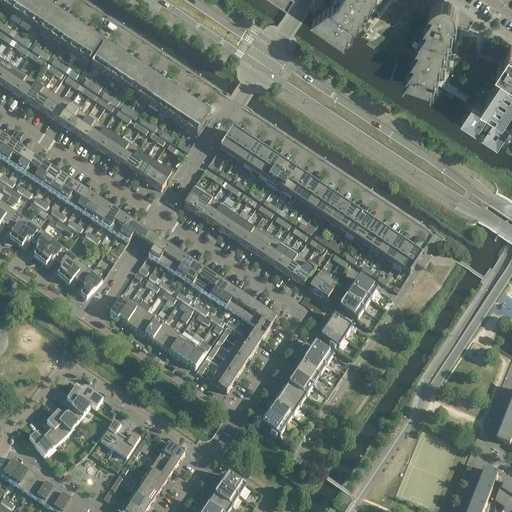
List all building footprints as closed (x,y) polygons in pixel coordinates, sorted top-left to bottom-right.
[(0,0),(0,7),(3,9),(9,0),(0,0)] [(1,12),(11,18),(22,0),(9,0),(3,9),(1,12)] [(22,0),(11,18),(20,25),(35,2),(32,0),(22,0)] [(372,0),(334,0),(331,6),(316,17),(312,20),(346,42),(347,42),(346,42),(350,32),(352,33),(353,30),(356,23),(358,24),(361,17),(362,14),(364,15),(367,8),(368,5),(370,6),(372,0)] [(445,58),(446,44),(450,44),(451,31),(455,31),(455,21),(458,22),(458,16),(459,16),(459,14),(459,13),(459,12),(459,9),(458,8),(458,6),(457,5),(456,4),(455,2),(454,1),(453,0),(452,0),(437,0),(436,1),(434,2),(433,3),(432,4),(431,6),(431,7),(428,12),(431,13),(425,21),(429,23),(421,34),(424,37),(416,48),(419,50),(412,61),(415,63),(410,70),(407,75),(410,77),(403,87),(404,87),(406,84),(431,93),(431,97),(432,97),(432,84),(436,84),(437,71),(441,71),(442,57),(445,58)] [(20,25),(30,31),(45,8),(35,2),(20,25)] [(30,31),(39,37),(54,15),(45,8),(30,31)] [(39,37),(49,44),(64,21),(54,15),(39,37)] [(49,44),(58,50),(73,27),(64,21),(49,44)] [(12,32),(5,27),(1,32),(9,37),(12,32)] [(58,50),(68,56),(83,34),(73,27),(58,50)] [(77,63),(79,60),(92,40),(83,34),(68,56),(77,63)] [(24,40),(16,35),(13,40),(20,45),(24,40)] [(12,43),(6,38),(3,42),(9,47),(12,43)] [(31,45),(24,40),(20,45),(28,50),(31,45)] [(79,60),(89,67),(102,47),(92,40),(79,60)] [(23,50),(16,46),(14,49),(20,54),(23,50)] [(504,119),(511,107),(511,46),(500,62),(498,65),(505,70),(482,105),(475,100),(466,113),(462,119),(498,144),(506,133),(511,124),(504,119)] [(43,53),(35,48),(32,53),(40,58),(43,53)] [(91,69),(101,75),(115,55),(105,48),(91,69)] [(29,54),(23,50),(20,54),(26,58),(29,54)] [(50,58),(43,53),(40,58),(47,62),(50,58)] [(99,77),(109,84),(124,61),(115,55),(101,75),(99,77)] [(40,61),(33,57),(31,61),(37,65),(40,61)] [(62,65),(54,60),(51,65),(59,70),(62,65)] [(46,65),(40,61),(37,65),(43,69),(46,65)] [(109,84),(118,90),(134,67),(124,61),(109,84)] [(0,83),(10,69),(2,63),(0,65),(0,83)] [(69,70),(62,65),(59,70),(66,75),(69,70)] [(118,90),(128,96),(143,74),(134,67),(118,90)] [(57,72),(51,68),(48,72),(54,76),(57,72)] [(0,85),(8,90),(19,74),(10,69),(0,83),(0,85)] [(63,77),(57,72),(54,76),(60,81),(63,77)] [(79,77),(71,72),(68,76),(75,81),(79,77)] [(16,96),(27,80),(19,74),(8,90),(16,96)] [(128,96),(137,103),(153,80),(143,74),(128,96)] [(25,102),(36,86),(27,80),(16,96),(25,102)] [(74,84),(67,80),(65,84),(71,88),(74,84)] [(137,103),(147,109),(162,86),(153,80),(137,103)] [(94,86),(87,81),(84,86),(91,90),(94,86)] [(80,88),(74,84),(71,88),(77,92),(80,88)] [(33,107),(44,91),(36,86),(25,102),(33,107)] [(101,91),(94,86),(91,90),(98,95),(101,91)] [(147,109),(157,115),(172,93),(162,86),(147,109)] [(42,113),(53,97),(44,91),(33,107),(42,113)] [(91,95),(84,91),(82,95),(88,99),(91,95)] [(157,115),(166,122),(181,99),(172,93),(157,115)] [(112,99),(105,94),(102,99),(109,104),(112,99)] [(97,99),(91,95),(88,99),(94,103),(97,99)] [(50,119),(61,103),(53,97),(42,113),(50,119)] [(120,104),(112,99),(109,104),(116,109),(120,104)] [(166,122),(176,128),(191,105),(181,99),(166,122)] [(108,106),(101,102),(99,106),(105,110),(108,106)] [(59,124),(70,108),(61,103),(50,119),(59,124)] [(187,132),(200,112),(191,105),(176,128),(185,135),(187,132)] [(114,111),(108,106),(105,110),(111,115),(114,111)] [(131,112),(124,107),(121,112),(128,117),(131,112)] [(67,130),(78,114),(70,108),(59,124),(67,130)] [(139,117),(131,112),(128,117),(135,121),(139,117)] [(207,126),(205,126),(210,118),(200,112),(187,132),(198,139),(198,140),(207,126)] [(76,136),(87,120),(78,114),(67,130),(76,136)] [(125,118),(119,114),(116,118),(122,122),(125,118)] [(131,122),(125,118),(122,122),(129,126),(131,122)] [(84,141),(95,125),(87,120),(76,136),(84,141)] [(151,125),(143,120),(140,124),(147,129),(151,125)] [(93,147),(104,131),(95,125),(84,141),(93,147)] [(142,129),(136,125),(133,129),(139,133),(142,129)] [(158,129),(151,125),(147,129),(155,134),(158,129)] [(148,133),(142,129),(139,133),(146,137),(148,133)] [(102,153),(112,137),(104,131),(93,147),(102,153)] [(170,137),(162,132),(159,137),(166,142),(170,137)] [(228,156),(240,139),(241,138),(238,136),(237,137),(232,133),(231,135),(220,151),(228,156)] [(159,140),(153,136),(150,140),(156,144),(159,140)] [(0,157),(10,143),(1,137),(0,139),(0,157)] [(110,158),(121,142),(112,137),(102,153),(110,158)] [(177,142),(170,137),(166,142),(174,147),(177,142)] [(236,162),(248,144),(249,143),(246,141),(245,142),(240,139),(228,156),(236,162)] [(165,145),(159,140),(156,144),(163,149),(165,145)] [(119,164),(129,148),(121,142),(110,158),(119,164)] [(0,160),(7,165),(18,149),(10,143),(0,157),(0,160)] [(244,167),(256,149),(257,148),(254,146),(253,147),(248,144),(236,162),(244,167)] [(191,151),(182,146),(179,150),(188,156),(191,151)] [(176,152),(169,147),(167,151),(173,156),(176,152)] [(127,170),(138,154),(129,148),(119,164),(127,170)] [(16,171),(27,154),(18,149),(7,165),(16,171)] [(252,172),(264,154),(265,153),(262,151),(261,152),(256,149),(244,167),(252,172)] [(186,159),(178,153),(176,157),(183,162),(186,159)] [(24,176),(35,160),(27,154),(16,171),(24,176)] [(136,175),(146,159),(138,154),(127,170),(136,175)] [(260,178),(272,160),(273,159),(269,156),(269,158),(264,154),(252,172),(260,178)] [(144,181),(155,165),(146,159),(136,175),(144,181)] [(33,182),(44,166),(35,160),(24,176),(33,182)] [(267,183),(280,165),(280,164),(277,162),(277,163),(272,160),(260,178),(267,183)] [(153,187),(163,171),(155,165),(144,181),(153,187)] [(275,188),(288,170),(288,169),(285,167),(284,168),(280,165),(267,183),(275,188)] [(41,188),(52,171),(44,166),(33,182),(41,188)] [(283,194),(296,175),(296,174),(293,172),(292,173),(288,170),(275,188),(283,194)] [(50,193),(61,177),(52,171),(41,188),(50,193)] [(168,186),(173,177),(163,171),(153,187),(161,193),(167,185),(168,186)] [(214,177),(206,172),(203,176),(211,181),(214,177)] [(291,199),(303,181),(304,180),(301,177),(300,179),(296,175),(283,194),(291,199)] [(9,181),(2,177),(0,180),(0,181),(6,185),(9,181)] [(58,199),(69,183),(61,177),(50,193),(58,199)] [(223,183),(216,179),(214,183),(220,187),(223,183)] [(15,186),(9,181),(6,185),(12,189),(15,186)] [(299,204),(311,186),(312,185),(309,183),(308,184),(303,181),(291,199),(299,204)] [(67,205),(78,189),(69,183),(58,199),(67,205)] [(233,190),(227,186),(224,190),(230,194),(233,190)] [(307,210),(319,191),(320,190),(317,188),(316,189),(311,186),(299,204),(307,210)] [(13,193),(5,188),(3,192),(11,197),(13,193)] [(26,193),(19,188),(17,192),(23,197),(26,193)] [(75,210),(86,194),(78,189),(67,205),(75,210)] [(239,194),(233,190),(230,194),(237,198),(239,194)] [(193,214),(204,197),(193,191),(188,199),(189,200),(184,208),(193,214)] [(314,215),(327,196),(328,195),(325,193),(324,194),(319,191),(307,210),(314,215)] [(21,198),(13,193),(11,197),(18,202),(21,198)] [(32,197),(26,193),(23,197),(29,201),(32,197)] [(84,216),(95,200),(86,194),(75,210),(84,216)] [(322,220),(335,202),(336,201),(332,198),(332,200),(327,196),(314,215),(322,220)] [(201,219),(212,203),(204,197),(193,214),(201,219)] [(250,201),(244,197),(241,201),(247,205),(250,201)] [(43,204),(36,200),(34,204),(40,208),(43,204)] [(92,222),(103,205),(95,200),(84,216),(92,222)] [(256,205),(250,201),(247,205),(254,209),(256,205)] [(330,225),(343,207),(343,206),(340,204),(340,205),(335,202),(322,220),(330,225)] [(210,225),(221,209),(212,203),(201,219),(210,225)] [(49,208),(43,204),(40,208),(46,212),(49,208)] [(101,227),(112,211),(103,205),(92,222),(101,227)] [(40,211),(32,206),(29,209),(37,215),(40,211)] [(9,227),(16,216),(4,207),(0,212),(0,226),(1,225),(4,227),(5,225),(9,227)] [(338,231),(351,212),(351,211),(348,209),(347,210),(343,207),(330,225),(338,231)] [(267,212),(261,208),(258,212),(264,216),(267,212)] [(218,231),(229,214),(221,209),(210,225),(218,231)] [(47,216),(40,211),(37,215),(45,220),(47,216)] [(60,215),(54,211),(51,215),(57,219),(60,215)] [(109,233),(120,217),(112,211),(101,227),(109,233)] [(273,217),(267,212),(264,216),(271,221),(273,217)] [(346,236),(359,217),(359,216),(356,214),(355,215),(351,212),(338,231),(346,236)] [(227,236),(238,220),(229,214),(218,231),(227,236)] [(66,220),(60,215),(57,219),(63,223),(66,220)] [(15,245),(29,225),(16,216),(9,227),(13,230),(11,232),(14,233),(9,240),(15,245)] [(118,239),(129,222),(120,217),(109,233),(118,239)] [(354,241),(366,223),(367,222),(364,219),(363,221),(359,217),(346,236),(354,241)] [(235,242),(246,226),(238,220),(227,236),(235,242)] [(284,224),(278,220),(275,224),(281,228),(284,224)] [(148,235),(135,227),(129,222),(118,239),(128,245),(133,238),(141,243),(153,251),(148,259),(158,265),(169,249),(148,235)] [(66,228),(58,223),(56,227),(63,232),(66,228)] [(77,227),(71,223),(68,226),(74,231),(77,227)] [(361,247),(374,228),(375,227),(372,225),(371,226),(366,223),(354,241),(361,247)] [(290,228),(284,224),(281,228),(288,232),(290,228)] [(34,245),(42,235),(29,225),(15,245),(22,249),(27,243),(29,244),(30,243),(34,245)] [(244,247),(255,231),(246,226),(235,242),(244,247)] [(83,231),(77,227),(74,231),(80,235),(83,231)] [(74,234),(66,228),(63,232),(71,237),(74,234)] [(369,252),(382,233),(383,232),(380,230),(379,231),(374,228),(361,247),(369,252)] [(252,253),(263,237),(255,231),(244,247),(252,253)] [(301,235),(295,231),(292,235),(298,239),(301,235)] [(377,257),(390,238),(391,237),(388,235),(387,236),(382,233),(369,252),(377,257)] [(94,238),(88,234),(85,238),(91,242),(94,238)] [(39,263),(54,244),(42,235),(34,245),(37,248),(36,250),(38,252),(33,258),(39,263)] [(307,239),(301,235),(298,239),(305,243),(307,239)] [(261,259),(272,243),(263,237),(252,253),(261,259)] [(100,242),(94,238),(91,242),(97,246),(100,242)] [(385,263),(398,244),(399,242),(395,240),(395,242),(390,238),(377,257),(385,263)] [(92,246),(84,241),(82,244),(90,250),(92,246)] [(318,246),(312,242),(309,246),(315,250),(318,246)] [(269,265),(280,248),(272,243),(261,259),(269,265)] [(58,264),(66,254),(54,244),(39,263),(46,268),(51,261),(53,263),(55,261),(58,264)] [(393,268),(406,249),(406,248),(403,246),(402,247),(398,244),(385,263),(393,268)] [(111,249),(104,245),(102,249),(108,253),(111,249)] [(100,251),(92,246),(90,250),(97,255),(100,251)] [(324,251),(318,246),(315,250),(322,255),(324,251)] [(278,270),(289,254),(280,248),(269,265),(278,270)] [(167,271),(177,255),(169,249),(158,265),(167,271)] [(400,273),(413,254),(414,253),(411,251),(410,252),(406,249),(393,268),(400,273)] [(121,256),(113,251),(111,255),(118,260),(121,256)] [(63,282),(79,264),(66,254),(58,264),(61,267),(60,269),(62,271),(57,277),(63,282)] [(286,276),(297,260),(289,254),(278,270),(286,276)] [(408,279),(420,261),(422,259),(421,259),(422,258),(419,256),(418,257),(413,254),(400,273),(408,279)] [(175,277),(186,261),(177,255),(167,271),(175,277)] [(117,262),(109,257),(107,261),(114,266),(117,262)] [(295,282),(306,265),(297,260),(286,276),(295,282)] [(184,282),(194,266),(186,261),(175,277),(184,282)] [(81,284),(90,274),(79,264),(63,282),(69,287),(74,281),(77,283),(78,281),(81,284)] [(304,287),(315,271),(306,265),(295,282),(304,287)] [(192,288),(203,272),(194,266),(184,282),(192,288)] [(149,274),(141,270),(138,273),(146,278),(149,274)] [(201,294),(211,278),(203,272),(192,288),(201,294)] [(86,302),(102,285),(90,274),(81,284),(85,287),(83,289),(86,291),(80,297),(86,302)] [(318,297),(329,281),(320,275),(309,291),(318,297)] [(158,280),(151,276),(149,280),(155,284),(158,280)] [(209,299),(220,283),(211,278),(201,294),(209,299)] [(377,292),(360,280),(359,281),(358,280),(354,285),(355,287),(353,291),(370,303),(377,292)] [(327,303),(338,287),(329,281),(318,297),(327,303)] [(168,287),(162,283),(159,287),(165,291),(168,287)] [(218,305),(228,289),(220,283),(209,299),(218,305)] [(174,292),(168,287),(165,291),(172,296),(174,292)] [(226,311),(237,295),(228,289),(218,305),(226,311)] [(370,303),(353,291),(350,295),(348,294),(344,300),(346,301),(364,313),(370,303)] [(185,299),(179,295),(176,298),(183,303),(185,299)] [(234,316),(245,300),(237,295),(226,311),(234,316)] [(119,321),(130,305),(121,299),(109,317),(118,323),(119,321)] [(191,303),(185,299),(183,303),(189,307),(191,303)] [(241,321),(252,305),(245,300),(234,316),(241,321)] [(364,313),(346,301),(344,300),(340,305),(342,306),(339,311),(357,323),(364,313)] [(127,327),(138,310),(130,305),(119,321),(127,327)] [(249,326),(260,310),(252,305),(241,321),(249,326)] [(202,310),(196,306),(193,310),(200,314),(202,310)] [(136,332),(146,316),(138,310),(127,327),(136,332)] [(208,314),(202,310),(200,314),(206,318),(208,314)] [(257,329),(267,315),(260,310),(249,326),(256,330),(256,331),(257,329)] [(266,335),(276,321),(267,315),(257,329),(266,335)] [(144,338),(155,322),(146,316),(136,332),(144,338)] [(352,330),(350,329),(351,327),(345,323),(344,325),(334,318),(331,323),(329,322),(326,328),(327,329),(345,341),(352,330)] [(153,344),(163,327),(155,322),(144,338),(153,344)] [(161,349),(172,333),(163,327),(153,344),(161,349)] [(345,341),(327,329),(326,328),(322,334),(323,335),(320,339),(330,346),(329,347),(335,351),(336,350),(338,351),(345,341)] [(256,350),(266,335),(257,329),(256,331),(256,330),(250,340),(247,343),(247,344),(256,350)] [(222,346),(229,335),(225,332),(218,343),(222,346)] [(169,355),(180,338),(172,333),(161,349),(169,355)] [(178,360),(189,344),(180,338),(169,355),(178,360)] [(256,350),(247,344),(247,343),(242,340),(241,339),(235,347),(251,358),(256,350)] [(186,366),(197,350),(189,344),(178,360),(186,366)] [(212,361),(219,350),(215,347),(208,358),(212,361)] [(251,358),(235,347),(230,354),(246,365),(251,358)] [(333,359),(315,347),(312,351),(311,350),(307,356),(308,357),(326,369),(333,359)] [(195,372),(206,356),(197,350),(186,366),(195,372)] [(246,365),(230,354),(225,362),(242,373),(246,365)] [(326,369),(308,357),(307,356),(303,362),(305,363),(302,367),(319,379),(326,369)] [(202,376),(209,365),(205,362),(198,373),(202,376)] [(242,373),(225,362),(220,369),(237,380),(242,373)] [(319,379),(302,367),(299,371),(297,370),(293,376),(295,377),(313,389),(319,379)] [(237,380),(220,369),(215,377),(232,388),(237,380)] [(313,389),(295,377),(293,376),(290,382),(291,383),(288,387),(306,399),(313,389)] [(232,388),(215,377),(210,385),(226,396),(232,388)] [(306,399),(288,387),(286,391),(284,390),(280,396),(282,397),(299,409),(306,399)] [(103,403),(88,393),(87,395),(83,393),(85,391),(84,390),(82,394),(75,389),(71,396),(91,410),(96,413),(103,403)] [(91,410),(71,396),(66,403),(73,408),(71,410),(73,411),(70,415),(81,423),(91,410)] [(299,409),(282,397),(280,396),(276,402),(278,403),(275,407),(293,419),(299,409)] [(293,419),(275,407),(272,411),(271,410),(267,416),(268,417),(286,429),(293,419)] [(70,437),(81,423),(70,415),(67,418),(66,417),(64,419),(57,414),(52,420),(70,437)] [(286,429),(268,417),(267,416),(263,422),(265,423),(262,427),(271,434),(270,435),(276,439),(277,438),(279,439),(286,429)] [(70,437),(52,420),(46,426),(52,432),(50,434),(51,436),(48,439),(57,448),(70,437)] [(106,431),(111,423),(107,421),(102,429),(106,431)] [(117,439),(119,438),(116,436),(121,429),(114,425),(101,444),(114,453),(121,442),(117,439)] [(511,438),(511,428),(504,425),(500,434),(511,438)] [(510,447),(511,443),(511,438),(500,434),(497,442),(510,447)] [(57,448),(48,439),(45,442),(43,440),(41,442),(36,436),(29,441),(44,460),(57,448)] [(96,447),(101,439),(97,437),(92,444),(96,447)] [(127,462),(140,442),(133,437),(128,444),(126,443),(125,444),(121,442),(114,453),(127,462)] [(142,453),(148,456),(152,448),(146,445),(142,453)] [(185,457),(177,452),(168,446),(162,455),(179,466),(185,457)] [(82,461),(89,456),(87,452),(79,458),(82,461)] [(102,459),(94,454),(92,458),(99,463),(102,459)] [(179,466),(162,455),(156,463),(174,475),(173,474),(179,466),(179,467),(179,466)] [(10,484),(21,468),(22,466),(14,461),(9,467),(10,467),(8,470),(7,470),(1,479),(10,484)] [(174,475),(156,463),(151,472),(168,483),(167,483),(173,475),(174,475)] [(120,471),(112,466),(110,470),(118,475),(120,471)] [(18,490),(29,474),(21,468),(10,484),(18,490)] [(59,480),(67,474),(64,470),(57,476),(59,480)] [(168,483),(151,472),(145,480),(162,492),(162,491),(167,483),(168,483)] [(495,485),(498,477),(499,477),(490,472),(489,473),(485,472),(482,480),(495,485)] [(27,496),(38,479),(29,474),(18,490),(27,496)] [(246,490),(244,488),(245,486),(239,482),(238,484),(228,478),(225,482),(223,481),(219,487),(221,488),(239,500),(246,490)] [(35,501),(46,485),(38,479),(27,496),(35,501)] [(162,492),(145,480),(139,489),(157,500),(156,500),(162,492)] [(492,494),(495,485),(482,480),(479,488),(492,494)] [(44,507),(55,491),(46,485),(35,501),(44,507)] [(505,508),(511,497),(511,487),(509,485),(504,492),(502,491),(503,491),(502,491),(497,503),(505,508)] [(239,500),(221,488),(219,487),(216,493),(217,494),(214,498),(232,510),(239,500)] [(489,502),(492,494),(479,488),(475,496),(489,502)] [(157,500),(139,489),(134,497),(151,509),(151,508),(156,500),(157,500)] [(51,511),(52,511),(63,496),(55,491),(44,507),(51,511)] [(64,511),(72,502),(63,496),(52,511),(64,511)] [(486,510),(489,502),(475,496),(472,505),(486,510)] [(151,509),(134,497),(128,506),(137,511),(147,511),(150,509),(151,509)] [(230,511),(232,510),(214,498),(212,502),(210,501),(206,507),(208,508),(213,511),(230,511)] [(77,511),(80,508),(72,502),(64,511),(77,511)]
